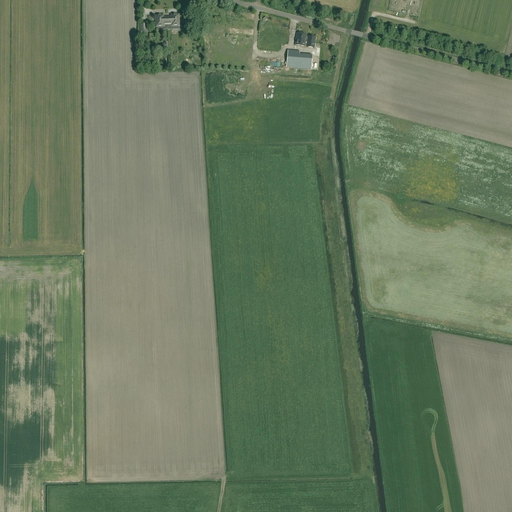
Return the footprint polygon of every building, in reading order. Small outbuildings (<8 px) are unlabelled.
[(171,17),(168,17),(168,25),(172,25),(172,27),(180,26),(179,15),(171,15),(171,17)] [(168,25),(168,17),(164,18),(164,16),(156,16),(157,27),(165,27),(164,25),(168,25)] [(148,36),(147,25),(139,25),(140,36),(148,36)] [(306,44),(307,38),(306,38),(307,36),(297,34),(296,39),(295,38),(294,40),(296,41),(295,45),(305,47),(305,44),(306,44)] [(308,38),(307,38),(306,44),(307,44),(306,48),(313,49),(315,38),(308,37),(308,38)] [(299,52),(288,51),(287,58),(286,67),(286,68),(311,70),(313,56),(299,54),(299,52)]
